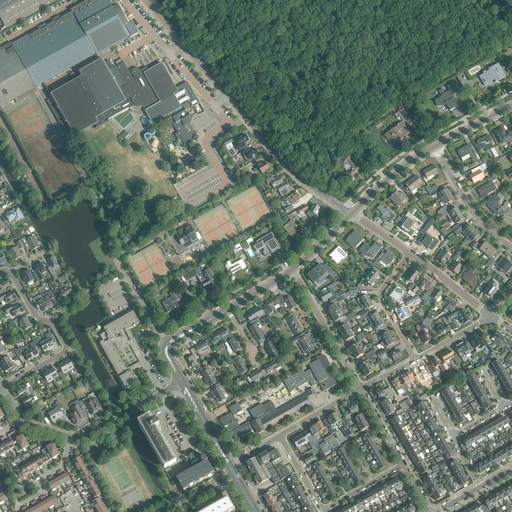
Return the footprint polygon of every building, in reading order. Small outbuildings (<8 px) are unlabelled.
[(0,0),(0,19),(1,19),(6,28),(53,3),(53,4),(59,0),(0,0)] [(46,25),(45,26),(45,27),(44,28),(44,27),(43,27),(42,27),(42,28),(42,29),(41,29),(41,28),(40,28),(40,29),(39,29),(32,33),(32,32),(32,33),(25,36),(25,37),(18,40),(18,41),(14,43),(13,43),(12,44),(11,44),(5,48),(4,46),(3,47),(0,48),(0,107),(1,107),(7,103),(7,104),(8,103),(14,99),(14,100),(16,103),(37,91),(36,89),(37,89),(38,90),(39,89),(38,87),(38,86),(42,84),(43,84),(42,84),(49,80),(50,80),(49,80),(56,76),(56,77),(57,76),(56,76),(63,72),(63,73),(64,72),(63,72),(70,68),(70,69),(71,69),(70,68),(77,65),(78,65),(77,64),(84,61),(85,61),(84,60),(91,57),(92,57),(91,57),(96,54),(97,56),(101,53),(101,54),(102,54),(101,53),(105,51),(106,51),(110,48),(110,49),(111,49),(110,48),(114,46),(115,46),(119,43),(119,44),(120,44),(120,43),(124,41),(128,38),(129,39),(129,38),(137,33),(131,22),(129,23),(119,5),(116,6),(114,3),(115,2),(113,0),(91,0),(72,11),(67,13),(60,17),(59,18),(59,19),(59,20),(58,21),(57,20),(56,20),(55,20),(53,21),(46,25)] [(126,68),(124,63),(123,63),(117,66),(113,69),(108,60),(105,62),(103,59),(78,73),(68,79),(70,83),(49,95),(51,99),(47,101),(67,137),(71,134),(73,138),(95,125),(97,129),(107,123),(109,122),(108,120),(109,119),(129,108),(130,109),(134,107),(138,108),(142,106),(147,115),(151,121),(148,123),(149,124),(150,126),(152,124),(155,129),(161,125),(162,122),(165,123),(170,120),(183,112),(180,107),(179,108),(177,105),(179,104),(178,102),(183,99),(179,92),(186,88),(190,86),(187,82),(183,85),(180,86),(176,88),(162,63),(148,71),(146,68),(146,67),(140,71),(138,69),(136,68),(132,70),(131,73),(132,74),(132,76),(131,76),(126,68)] [(483,72),(484,74),(479,76),(484,86),(494,80),(496,82),(505,77),(498,64),(492,67),(493,69),(486,72),(486,71),(483,72)] [(204,112),(190,86),(186,88),(179,92),(183,99),(178,102),(179,104),(177,105),(179,108),(180,107),(183,112),(170,120),(172,123),(167,125),(169,129),(174,126),(178,133),(175,135),(178,140),(181,138),(184,145),(186,145),(196,140),(196,138),(189,124),(191,120),(204,112)] [(450,95),(448,92),(441,95),(442,97),(435,100),(435,102),(436,103),(437,106),(446,104),(446,103),(450,111),(457,107),(453,99),(455,98),(453,94),(450,95)] [(389,132),(384,135),(391,146),(396,142),(396,141),(404,136),(404,137),(410,133),(403,123),(405,121),(406,123),(410,120),(403,109),(394,115),(397,119),(401,116),(404,120),(397,125),(398,127),(390,132),(389,132)] [(503,130),(502,130),(503,129),(502,129),(501,126),(496,128),(495,128),(494,128),(493,129),(493,130),(493,131),(494,132),(495,132),(499,140),(503,138),(505,141),(511,136),(508,129),(505,131),(504,130),(503,130)] [(124,140),(129,135),(125,131),(120,136),(124,140)] [(248,139),(248,138),(247,137),(247,136),(246,135),(245,134),(236,139),(238,144),(236,145),(239,151),(245,147),(243,145),(244,143),(249,141),(248,140),(248,139)] [(497,146),(494,148),(490,142),(492,141),(489,135),(485,137),(483,138),(476,141),(478,145),(481,149),(484,147),(487,152),(490,150),(495,158),(502,154),(497,146)] [(232,158),(236,155),(231,147),(232,146),(229,141),(224,144),(232,158)] [(469,153),(472,159),(474,163),(469,166),(470,168),(479,164),(480,164),(480,163),(479,163),(474,154),(475,154),(474,153),(470,145),(457,152),(458,152),(461,158),(469,153)] [(351,168),(345,174),(348,178),(348,177),(351,180),(353,178),(356,175),(358,173),(359,173),(362,169),(356,163),(355,164),(351,160),(359,153),(354,148),(341,160),(346,165),(347,164),(351,168)] [(255,149),(250,152),(249,152),(247,149),(242,152),(245,158),(247,156),(250,160),(258,155),(258,154),(258,153),(258,152),(257,151),(257,150),(256,150),(255,149)] [(264,171),(268,168),(268,169),(269,168),(265,163),(258,168),(258,167),(251,172),(254,176),(257,175),(255,172),(259,170),(261,173),(262,173),(261,173),(262,173),(264,172),(264,171)] [(481,170),(480,171),(470,176),(472,180),(471,180),(472,181),(473,183),(484,178),(483,177),(487,176),(484,170),(487,168),(485,164),(479,167),(481,170)] [(433,176),(438,173),(433,166),(430,168),(424,172),(427,178),(433,175),(433,176)] [(488,195),(487,194),(489,192),(490,193),(496,189),(492,183),(493,182),(493,181),(501,176),(500,174),(488,180),(489,183),(478,190),(482,198),(488,195)] [(279,176),(274,179),(272,177),(266,181),(268,185),(271,183),(274,189),(283,183),(279,176)] [(417,188),(422,184),(416,176),(410,180),(411,181),(409,182),(408,181),(405,184),(406,185),(406,186),(406,187),(406,189),(407,191),(409,189),(411,192),(413,194),(416,192),(415,189),(417,188)] [(281,197),(289,192),(287,189),(289,188),(288,186),(288,185),(285,181),(283,183),(274,189),(275,191),(278,190),(281,197)] [(446,189),(445,188),(442,190),(442,191),(439,193),(440,197),(439,197),(440,200),(449,195),(446,189)] [(397,207),(398,207),(397,206),(400,203),(401,204),(407,198),(402,192),(401,192),(402,193),(400,195),(397,191),(392,195),(391,196),(389,198),(397,207)] [(295,202),(296,203),(299,201),(298,200),(301,199),(297,192),(285,200),(286,202),(288,200),(291,205),(295,202)] [(500,208),(501,207),(499,205),(497,203),(500,201),(503,198),(499,194),(496,197),(487,205),(496,215),(498,212),(499,211),(498,210),(500,208)] [(452,201),(449,195),(440,200),(442,202),(443,202),(445,205),(452,201)] [(312,214),(317,216),(320,212),(318,211),(319,208),(314,205),(310,211),(309,210),(306,214),(310,217),(312,214)] [(299,215),(308,209),(306,206),(303,208),(297,211),(299,215)] [(378,209),(383,215),(380,217),(384,222),(387,219),(390,223),(396,217),(387,208),(385,210),(381,206),(377,209),(377,210),(378,209)] [(438,215),(440,214),(448,209),(446,206),(439,210),(439,211),(437,213),(438,215)] [(448,209),(440,214),(442,217),(447,215),(450,220),(451,219),(460,214),(456,208),(450,212),(449,211),(448,212),(446,210),(448,209)] [(9,221),(16,218),(17,220),(22,217),(18,209),(6,215),(9,221)] [(504,220),(503,221),(510,227),(511,224),(511,212),(509,210),(502,219),(504,220)] [(293,238),(300,232),(300,233),(300,232),(297,229),(297,230),(296,228),(299,225),(298,223),(300,221),(295,216),(297,215),(296,212),(286,216),(287,217),(289,216),(292,220),(283,228),(283,229),(284,229),(290,235),(289,236),(290,236),(293,239),(293,238)] [(403,224),(400,228),(402,229),(407,233),(410,229),(415,233),(419,227),(410,220),(413,216),(408,213),(401,222),(403,224)] [(460,214),(451,219),(453,221),(454,220),(456,224),(460,221),(461,223),(464,221),(463,219),(460,214)] [(6,231),(10,229),(5,221),(2,223),(0,219),(0,231),(5,229),(6,231)] [(189,224),(178,231),(187,247),(199,241),(189,224)] [(469,236),(474,231),(470,227),(471,226),(470,226),(469,226),(468,224),(464,228),(466,230),(465,231),(464,230),(462,232),(463,233),(464,234),(465,235),(466,234),(469,236)] [(459,233),(463,230),(460,227),(454,232),(456,235),(458,232),(459,233)] [(347,239),(345,241),(353,249),(356,247),(363,239),(355,230),(352,233),(353,233),(349,236),(347,239)] [(473,241),(475,239),(476,241),(480,237),(478,236),(479,235),(474,231),(469,236),(465,240),(466,242),(468,240),(468,241),(469,241),(470,242),(471,242),(471,241),(472,241),(473,240),(473,241)] [(273,237),(274,237),(272,232),(256,241),(257,244),(253,246),(257,252),(257,251),(262,248),(264,251),(262,252),(265,256),(272,252),(271,251),(273,250),(274,252),(280,249),(274,238),(273,238),(273,237)] [(429,235),(425,232),(417,243),(421,246),(423,242),(426,244),(425,245),(432,250),(438,242),(433,239),(432,241),(427,237),(429,235),(429,236),(429,235)] [(27,236),(24,238),(21,240),(25,245),(28,244),(31,250),(39,246),(34,237),(29,240),(27,236)] [(20,241),(16,243),(18,246),(9,251),(15,261),(21,257),(19,254),(20,253),(18,250),(24,247),(20,241)] [(376,242),(371,248),(368,246),(362,252),(369,257),(374,251),(376,253),(382,246),(376,242)] [(491,246),(485,242),(483,244),(479,249),(484,254),(491,246)] [(237,252),(242,249),(239,244),(234,247),(237,252)] [(496,251),(491,246),(484,254),(490,258),(494,253),(494,254),(494,253),(496,251)] [(331,259),(332,259),(337,264),(343,259),(347,255),(339,247),(329,256),(331,258),(331,259)] [(448,252),(447,254),(442,250),(437,258),(439,260),(444,264),(447,261),(448,260),(451,255),(448,252)] [(388,251),(380,261),(387,266),(389,264),(393,260),(392,259),(393,258),(389,255),(390,253),(388,251)] [(461,256),(463,254),(460,251),(454,259),(456,261),(460,255),(461,256)] [(355,262),(357,260),(351,254),(349,256),(355,262)] [(47,260),(51,266),(48,268),(55,280),(58,278),(52,268),(58,265),(56,262),(57,262),(55,259),(54,259),(53,256),(47,260)] [(511,263),(508,261),(507,262),(503,258),(504,257),(503,257),(497,264),(493,261),(487,268),(485,270),(488,272),(494,265),(500,270),(499,271),(500,272),(501,273),(502,273),(504,273),(506,274),(511,266),(511,263)] [(232,265),(229,261),(226,263),(232,274),(238,270),(239,270),(239,269),(238,269),(238,268),(240,267),(242,270),(247,268),(242,259),(232,265)] [(373,269),(375,266),(373,264),(368,260),(366,263),(373,269)] [(455,261),(452,264),(454,265),(450,269),(456,274),(461,267),(455,261)] [(38,273),(36,274),(40,281),(45,278),(43,275),(44,275),(43,273),(46,272),(41,263),(35,267),(38,273)] [(209,287),(210,289),(211,289),(213,288),(215,287),(216,286),(217,285),(213,278),(215,277),(209,268),(207,266),(202,269),(201,265),(194,269),(197,275),(196,275),(201,284),(200,285),(200,286),(200,288),(201,289),(203,289),(204,289),(204,290),(209,287)] [(330,276),(335,272),(330,267),(325,270),(320,265),(308,275),(317,286),(320,283),(317,280),(327,272),(330,276)] [(27,284),(34,280),(36,283),(40,281),(36,274),(35,273),(32,275),(31,273),(30,273),(28,269),(26,271),(22,274),(23,277),(23,279),(24,280),(25,281),(27,284)] [(374,269),(372,271),(368,276),(375,281),(379,276),(376,274),(378,272),(374,269)] [(411,283),(418,274),(412,269),(409,273),(411,274),(407,279),(407,280),(407,279),(411,283)] [(462,278),(465,281),(466,282),(466,281),(468,282),(467,283),(472,287),(474,284),(475,284),(476,284),(475,283),(479,279),(472,274),(473,273),(469,270),(466,273),(465,273),(463,275),(464,276),(462,278)] [(371,286),(375,281),(368,276),(366,274),(360,282),(367,287),(369,285),(371,286)] [(0,294),(3,293),(2,290),(9,285),(6,279),(0,282),(0,294)] [(429,283),(425,279),(419,288),(423,291),(425,288),(428,290),(427,291),(430,293),(433,290),(430,287),(432,285),(432,284),(432,283),(430,282),(429,283)] [(498,283),(492,279),(486,287),(488,288),(484,292),(490,297),(493,293),(494,294),(494,293),(497,289),(495,287),(498,283)] [(62,287),(68,298),(73,295),(70,289),(72,287),(69,282),(64,286),(62,284),(61,285),(62,287)] [(397,286),(397,287),(391,295),(393,297),(392,298),(391,300),(395,303),(396,301),(400,304),(403,303),(399,300),(405,293),(397,286)] [(55,289),(56,290),(54,291),(57,296),(59,295),(62,300),(68,298),(62,287),(58,289),(58,287),(55,289)] [(430,293),(424,301),(427,303),(429,301),(431,298),(436,302),(440,296),(443,293),(438,289),(435,292),(433,295),(430,293)] [(167,313),(185,302),(180,293),(179,293),(178,290),(170,294),(172,297),(169,299),(162,303),(167,313)] [(3,293),(0,294),(0,301),(3,300),(6,304),(17,298),(13,291),(5,296),(4,293),(3,293)] [(55,305),(51,298),(54,296),(51,291),(46,293),(48,296),(43,298),(49,308),(55,305)] [(328,291),(320,296),(323,302),(332,297),(328,291)] [(281,295),(279,297),(283,304),(286,303),(288,306),(288,307),(290,310),(296,307),(290,297),(284,300),(281,295)] [(370,301),(366,295),(362,298),(360,296),(356,298),(361,306),(363,304),(370,301)] [(437,305),(436,307),(438,308),(441,304),(444,306),(446,308),(452,301),(447,297),(445,295),(443,298),(442,298),(438,303),(437,305)] [(49,308),(43,298),(40,300),(38,296),(32,300),(38,310),(41,308),(43,312),(49,308)] [(279,303),(280,306),(283,304),(279,297),(276,298),(275,297),(266,303),(267,305),(265,305),(270,314),(275,311),(273,307),(279,303)] [(363,313),(364,316),(367,314),(371,312),(369,308),(373,306),(370,301),(363,304),(361,306),(362,309),(365,307),(366,310),(364,312),(363,313)] [(446,308),(444,311),(446,313),(448,310),(451,312),(457,305),(457,304),(454,302),(452,301),(446,308)] [(329,313),(331,316),(338,311),(342,309),(338,303),(335,305),(327,309),(329,313)] [(10,305),(4,309),(7,314),(12,312),(15,317),(24,312),(20,304),(12,309),(10,305)] [(251,324),(256,320),(258,319),(257,317),(264,313),(261,309),(260,309),(258,307),(249,313),(250,315),(247,317),(249,321),(248,321),(250,324),(251,324)] [(403,307),(396,311),(398,314),(399,317),(400,317),(401,320),(411,314),(407,308),(405,310),(403,307)] [(460,308),(446,317),(448,321),(458,315),(462,321),(461,321),(462,323),(462,322),(463,324),(464,324),(465,324),(467,323),(467,322),(470,320),(469,318),(470,317),(468,313),(467,314),(465,310),(462,312),(460,308)] [(112,336),(124,329),(131,341),(134,339),(129,329),(132,327),(131,325),(135,323),(136,325),(140,323),(133,311),(103,328),(105,332),(99,335),(103,341),(99,343),(125,389),(137,383),(135,379),(133,380),(131,376),(133,375),(131,371),(141,366),(139,362),(127,369),(111,341),(114,339),(112,336)] [(332,318),(334,322),(342,318),(338,311),(331,316),(332,318)] [(373,315),(371,312),(367,314),(364,316),(362,317),(363,320),(369,317),(369,318),(370,317),(373,323),(380,319),(378,318),(379,317),(377,313),(373,315)] [(295,317),(293,318),(291,315),(285,318),(287,321),(288,320),(291,326),(290,326),(295,333),(299,331),(298,330),(301,328),(295,317)] [(23,327),(25,330),(32,326),(31,324),(30,324),(28,320),(27,319),(26,318),(24,319),(22,316),(13,321),(14,322),(12,323),(14,326),(15,325),(16,325),(19,324),(20,325),(19,325),(21,328),(23,327)] [(373,323),(371,324),(376,333),(384,328),(384,327),(384,326),(383,325),(384,324),(382,321),(382,322),(381,321),(381,322),(380,320),(380,319),(373,323)] [(256,324),(258,323),(256,320),(251,324),(252,326),(249,328),(257,342),(264,338),(256,324)] [(347,324),(345,325),(338,329),(342,335),(349,331),(351,330),(347,324)] [(440,325),(436,327),(434,329),(437,334),(439,333),(441,336),(450,330),(447,325),(442,328),(440,325)] [(219,340),(222,338),(224,340),(232,336),(230,333),(229,334),(225,328),(211,336),(215,342),(219,340)] [(424,330),(422,332),(424,335),(422,336),(426,343),(430,340),(424,330)] [(353,333),(351,334),(349,331),(342,335),(345,341),(354,336),(353,333)] [(387,332),(386,331),(383,333),(384,334),(379,337),(378,338),(382,340),(383,340),(384,341),(391,338),(387,332)] [(493,342),(495,343),(501,334),(497,331),(492,338),(495,339),(493,342)] [(47,339),(44,340),(50,350),(52,349),(51,348),(54,346),(53,343),(55,342),(50,333),(45,335),(47,339)] [(495,343),(499,346),(505,336),(501,334),(495,343)] [(306,336),(304,337),(302,335),(296,338),(287,343),(289,345),(291,344),(292,346),(292,345),(298,342),(300,341),(306,351),(307,353),(311,351),(310,349),(312,347),(306,336)] [(479,340),(476,335),(469,339),(475,349),(479,346),(481,349),(486,346),(481,338),(479,340)] [(233,338),(232,336),(224,340),(225,343),(227,342),(234,353),(240,349),(234,338),(233,338)] [(503,349),(509,339),(505,336),(499,346),(501,348),(503,349)] [(266,344),(264,346),(270,357),(277,353),(271,342),(274,340),(272,337),(265,342),(266,344)] [(392,340),(391,338),(384,341),(380,343),(382,346),(384,344),(387,349),(392,346),(391,345),(394,343),(394,342),(393,339),(392,340)] [(34,341),(38,348),(39,350),(42,349),(44,352),(47,350),(48,351),(50,350),(44,340),(41,342),(39,339),(34,341)] [(505,354),(504,352),(507,347),(509,349),(508,351),(511,352),(511,350),(511,340),(509,339),(503,349),(501,352),(503,355),(505,354)] [(36,349),(38,348),(34,341),(30,344),(32,348),(29,349),(34,359),(36,358),(35,357),(39,355),(36,349)] [(192,349),(194,351),(197,356),(199,355),(198,352),(203,350),(204,352),(208,349),(207,347),(208,347),(204,341),(200,343),(201,343),(195,346),(194,346),(195,347),(192,349)] [(460,344),(459,345),(466,356),(470,353),(464,342),(462,343),(460,344)] [(359,347),(357,344),(349,348),(351,352),(352,351),(353,353),(352,353),(362,348),(361,346),(359,347)] [(457,346),(455,347),(461,359),(466,356),(459,345),(458,345),(456,346),(457,346)] [(2,357),(9,353),(7,349),(5,350),(2,346),(0,347),(0,354),(2,357)] [(19,350),(22,356),(22,357),(25,355),(28,361),(31,359),(32,360),(34,359),(29,349),(27,347),(24,349),(22,348),(19,350)] [(362,348),(352,353),(352,354),(353,353),(354,355),(353,355),(355,359),(356,358),(357,359),(360,357),(359,357),(364,354),(363,350),(364,350),(362,348)] [(190,350),(191,353),(193,355),(187,359),(192,369),(195,367),(196,370),(200,368),(194,358),(197,356),(194,351),(192,349),(190,350)] [(399,353),(398,350),(388,356),(390,358),(392,357),(394,360),(395,363),(400,360),(399,358),(401,356),(402,355),(400,352),(399,353)] [(446,353),(445,353),(449,360),(452,358),(453,360),(454,360),(457,365),(460,363),(456,355),(453,357),(450,350),(448,351),(445,352),(446,353)] [(380,360),(387,355),(386,353),(388,352),(388,351),(386,352),(386,353),(378,357),(380,360)] [(0,361),(3,367),(11,362),(9,358),(11,357),(9,353),(2,357),(3,360),(0,361)] [(442,355),(440,356),(444,363),(449,360),(445,353),(444,353),(442,354),(442,355)] [(322,354),(308,362),(309,364),(309,365),(318,360),(323,369),(326,367),(327,367),(330,365),(325,356),(323,357),(322,354)] [(245,371),(247,370),(241,359),(239,360),(237,357),(230,362),(231,364),(234,363),(241,374),(242,375),(246,373),(245,371)] [(432,364),(428,367),(432,374),(437,371),(435,368),(439,365),(436,358),(433,359),(431,360),(431,361),(430,361),(432,364)] [(74,373),(76,372),(78,370),(75,364),(72,365),(69,360),(66,362),(65,361),(63,362),(69,371),(72,370),(74,373)] [(323,392),(336,384),(327,367),(326,367),(323,369),(318,360),(309,365),(323,392)] [(495,369),(501,365),(499,360),(496,362),(496,361),(495,362),(492,364),(495,369)] [(12,370),(17,367),(13,361),(11,362),(3,367),(6,372),(11,369),(12,370)] [(264,367),(265,369),(263,370),(266,376),(269,374),(268,373),(268,372),(274,369),(274,370),(281,366),(278,362),(275,363),(274,361),(264,367)] [(359,366),(360,366),(359,367),(360,369),(361,369),(362,369),(363,371),(362,371),(363,371),(370,367),(374,365),(372,363),(369,365),(367,361),(362,364),(360,365),(359,366)] [(59,366),(62,371),(59,373),(63,379),(68,376),(66,373),(69,371),(63,362),(61,363),(62,364),(59,366)] [(216,383),(208,369),(212,367),(210,365),(200,370),(202,373),(206,381),(205,381),(207,384),(208,384),(209,384),(210,386),(216,383)] [(427,382),(429,381),(426,376),(425,374),(428,372),(424,365),(419,368),(422,373),(419,375),(416,376),(419,382),(420,383),(423,382),(420,378),(423,376),(427,382)] [(464,369),(467,374),(472,372),(474,370),(471,365),(464,369)] [(498,374),(504,371),(501,365),(495,369),(498,374)] [(364,373),(366,377),(373,372),(370,367),(363,371),(364,373)] [(58,382),(60,381),(63,379),(59,373),(57,374),(53,369),(50,370),(50,369),(48,371),(53,380),(56,378),(58,382)] [(263,370),(260,372),(259,370),(249,375),(253,382),(263,376),(263,377),(266,376),(263,370)] [(46,372),(46,373),(43,375),(45,379),(41,381),(45,388),(51,384),(50,382),(53,380),(48,371),(46,372)] [(411,383),(414,381),(416,384),(419,382),(416,376),(413,378),(410,371),(405,374),(411,383)] [(498,374),(501,380),(507,376),(504,371),(498,374)] [(401,377),(405,383),(403,384),(406,390),(410,388),(408,385),(411,383),(405,374),(401,377)] [(470,383),(477,380),(474,374),(467,378),(470,383)] [(507,376),(501,380),(504,385),(510,381),(507,376)] [(407,391),(403,384),(400,386),(397,379),(391,382),(395,389),(399,396),(407,391)] [(473,389),(480,385),(477,380),(470,383),(473,389)] [(19,395),(26,392),(27,395),(33,391),(30,387),(28,388),(26,384),(16,390),(19,395)] [(220,387),(218,384),(213,387),(214,390),(212,391),(219,403),(221,401),(222,402),(223,403),(225,401),(226,400),(225,399),(219,388),(220,387)] [(473,389),(476,394),(483,390),(480,385),(473,389)] [(393,393),(389,388),(383,391),(382,388),(375,391),(379,397),(380,397),(382,399),(387,396),(392,393),(393,393)] [(307,392),(308,393),(277,411),(275,407),(271,401),(263,406),(261,404),(249,411),(254,419),(240,427),(244,435),(253,431),(252,429),(254,428),(258,434),(264,430),(310,403),(308,400),(316,396),(312,389),(307,392)] [(448,389),(441,393),(442,393),(444,398),(451,394),(448,389)] [(486,395),(483,390),(476,394),(479,399),(486,395)] [(33,398),(36,396),(34,394),(36,393),(35,391),(33,392),(33,391),(27,395),(29,398),(23,401),(26,407),(35,402),(33,398)] [(82,400),(79,402),(83,408),(86,407),(87,408),(88,408),(92,415),(99,412),(98,410),(101,408),(96,398),(95,399),(95,398),(96,397),(94,393),(88,396),(90,401),(87,402),(86,400),(83,402),(82,400)] [(444,398),(447,403),(454,399),(456,398),(455,396),(453,397),(451,394),(444,398)] [(479,399),(482,404),(489,401),(486,395),(479,399)] [(384,409),(392,405),(391,402),(390,403),(388,399),(381,403),(384,409)] [(403,411),(408,408),(413,406),(409,399),(399,405),(401,409),(403,411)] [(457,405),(454,399),(447,403),(450,408),(457,405)] [(83,408),(79,402),(78,400),(70,405),(73,411),(72,411),(73,413),(69,415),(75,425),(82,421),(81,420),(85,418),(81,411),(84,410),(83,408)] [(58,401),(56,403),(56,404),(54,405),(54,406),(51,408),(52,410),(58,419),(59,419),(60,419),(61,419),(61,418),(62,418),(62,417),(63,416),(60,410),(63,409),(58,401)] [(482,404),(485,409),(485,410),(492,406),(491,406),(489,401),(482,404)] [(416,406),(419,411),(426,407),(423,402),(416,406)] [(233,416),(242,411),(238,403),(229,408),(232,413),(229,414),(220,419),(224,427),(228,425),(232,431),(231,432),(235,440),(244,435),(240,427),(237,423),(239,422),(238,419),(236,420),(233,416)] [(345,417),(347,420),(354,416),(353,413),(358,410),(354,403),(347,407),(351,413),(345,417)] [(393,408),(394,408),(392,405),(384,409),(388,416),(395,412),(393,408)] [(457,405),(450,408),(453,414),(460,410),(457,405)] [(429,412),(426,407),(419,411),(422,416),(429,412)] [(43,412),(47,418),(49,417),(52,422),(53,422),(54,422),(55,422),(56,421),(57,421),(57,420),(58,419),(52,410),(50,411),(48,409),(43,412)] [(453,414),(456,419),(463,415),(460,410),(453,414)] [(348,423),(345,417),(341,420),(337,412),(335,413),(334,412),(332,414),(332,415),(331,415),(336,423),(339,422),(340,424),(342,422),(345,427),(349,425),(348,423)] [(422,416),(425,422),(432,418),(429,412),(422,416)] [(365,421),(363,418),(364,418),(362,414),(361,415),(360,413),(356,416),(356,417),(354,419),(358,425),(365,421)] [(164,469),(176,462),(156,427),(159,425),(157,421),(154,423),(150,415),(140,421),(137,422),(164,469)] [(328,416),(328,417),(327,417),(326,418),(327,420),(324,422),(329,431),(331,435),(334,433),(335,432),(333,428),(335,427),(334,425),(336,423),(331,415),(328,416)] [(466,420),(463,415),(456,419),(459,424),(462,423),(464,425),(469,422),(468,419),(466,420)] [(400,421),(397,416),(390,420),(393,425),(400,421)] [(504,417),(499,420),(503,427),(508,424),(504,417)] [(435,423),(432,418),(425,422),(428,427),(435,423)] [(498,430),(503,427),(499,420),(494,423),(498,430)] [(320,421),(315,425),(316,427),(319,432),(323,430),(325,433),(328,431),(325,427),(324,428),(320,421)] [(366,424),(365,421),(358,425),(361,431),(368,427),(369,427),(367,423),(366,424)] [(393,425),(396,431),(403,427),(400,421),(393,425)] [(431,433),(438,429),(435,423),(428,427),(426,429),(429,434),(431,433)] [(494,423),(488,426),(492,433),(498,430),(494,423)] [(311,428),(308,429),(309,430),(311,434),(314,439),(320,435),(319,432),(316,427),(315,425),(314,426),(314,425),(310,427),(311,428)] [(488,426),(483,429),(487,436),(492,433),(488,426)] [(399,436),(406,432),(403,427),(396,431),(399,436)] [(431,433),(434,438),(441,434),(438,429),(431,433)] [(482,439),(487,436),(483,429),(478,432),(482,439)] [(399,436),(403,442),(409,438),(406,432),(399,436)] [(478,432),(473,435),(476,442),(477,442),(482,439),(478,432)] [(303,433),(292,439),(297,448),(308,442),(312,449),(314,449),(319,446),(318,446),(314,439),(311,434),(306,437),(304,434),(303,433)] [(370,438),(368,433),(358,439),(359,440),(362,439),(364,442),(370,438)] [(444,440),(441,434),(434,438),(437,444),(444,440)] [(11,442),(15,448),(14,448),(17,453),(29,446),(23,435),(11,442)] [(467,438),(471,445),(474,443),(475,446),(478,444),(477,442),(476,442),(473,435),(467,438)] [(325,442),(319,446),(320,448),(324,454),(339,445),(334,437),(325,442)] [(362,447),(363,448),(373,443),(370,438),(364,442),(365,445),(362,447)] [(406,447),(412,443),(409,438),(403,442),(406,447)] [(467,438),(462,441),(466,448),(469,446),(470,448),(473,447),(471,445),(467,438)] [(10,451),(14,448),(15,448),(11,442),(10,440),(5,443),(10,451)] [(447,445),(444,440),(437,444),(441,449),(447,445)] [(10,451),(5,443),(1,445),(5,453),(10,451)] [(376,447),(373,443),(363,448),(364,450),(367,448),(369,451),(376,447)] [(406,447),(409,453),(416,449),(412,443),(406,447)] [(48,461),(59,455),(53,444),(41,450),(43,453),(44,455),(48,461)] [(450,451),(447,445),(441,449),(444,454),(450,451)] [(309,455),(303,458),(306,464),(315,460),(313,456),(317,454),(315,451),(320,448),(319,446),(314,449),(312,449),(307,452),(309,455)] [(346,452),(343,447),(333,453),(334,455),(337,453),(339,456),(346,452)] [(378,452),(376,447),(369,451),(371,454),(368,456),(369,458),(378,452)] [(273,448),(266,452),(271,461),(280,456),(276,450),(275,451),(273,448)] [(507,458),(511,455),(511,454),(508,448),(503,451),(507,458)] [(412,458),(419,454),(416,449),(409,453),(412,458)] [(502,461),(507,458),(503,451),(502,449),(499,450),(501,453),(498,454),(502,461)] [(450,451),(444,454),(447,460),(454,456),(450,451)] [(267,471),(271,478),(274,484),(291,475),(286,466),(284,467),(277,471),(271,461),(266,452),(258,456),(263,463),(267,471)] [(348,457),(346,452),(339,456),(341,459),(338,461),(338,462),(348,457)] [(374,461),(381,457),(378,452),(369,458),(369,459),(372,457),(374,461)] [(44,466),(49,463),(48,461),(44,455),(43,453),(41,454),(42,456),(39,458),(44,466)] [(412,458),(415,463),(422,460),(419,454),(412,458)] [(496,464),(502,461),(498,454),(492,457),(496,464)] [(35,461),(39,468),(44,466),(39,458),(38,456),(34,458),(35,460),(35,461)] [(207,460),(205,456),(200,459),(203,464),(177,479),(176,478),(183,490),(214,473),(207,460)] [(246,463),(250,470),(263,463),(258,456),(246,463)] [(283,463),(280,456),(271,461),(277,471),(284,467),(282,463),(283,463)] [(82,462),(79,457),(73,460),(76,465),(82,462)] [(351,461),(348,457),(338,462),(339,464),(342,462),(344,465),(351,461)] [(384,461),(381,457),(374,461),(376,464),(373,465),(374,467),(384,461)] [(491,467),(496,464),(492,457),(487,460),(491,467)] [(415,463),(418,469),(425,465),(422,460),(415,463)] [(452,470),(459,466),(456,460),(449,464),(452,470)] [(486,470),(491,467),(487,460),(482,463),(486,470)] [(30,463),(34,471),(39,468),(35,461),(30,463)] [(312,467),(314,470),(320,466),(318,461),(308,467),(309,469),(312,467)] [(346,468),(343,470),(344,472),(354,466),(351,461),(344,465),(346,468)] [(387,466),(384,461),(374,467),(375,468),(378,467),(380,470),(387,466)] [(78,470),(85,466),(82,462),(76,465),(78,470)] [(34,471),(30,463),(25,466),(30,474),(34,471)] [(250,470),(254,478),(267,471),(263,463),(250,470)] [(481,473),(486,470),(482,463),(477,466),(478,469),(479,470),(480,473),(481,473)] [(21,469),(25,476),(30,474),(25,466),(24,464),(22,465),(23,467),(21,469)] [(418,469),(421,474),(428,470),(425,465),(418,469)] [(81,475),(87,471),(85,466),(78,470),(81,475)] [(321,468),(320,466),(314,470),(315,473),(312,475),(313,477),(323,471),(321,468)] [(356,471),(354,466),(344,472),(345,473),(348,471),(349,475),(356,471)] [(452,470),(455,475),(462,471),(463,471),(463,470),(461,468),(460,468),(459,466),(452,470)] [(19,477),(20,479),(25,476),(21,469),(13,473),(16,479),(19,477)] [(84,479),(90,476),(87,471),(81,475),(84,479)] [(258,485),(271,478),(267,471),(254,478),(258,485)] [(324,472),(323,471),(313,477),(314,478),(317,476),(319,480),(326,476),(324,472)] [(359,475),(356,471),(349,475),(351,478),(348,479),(349,481),(359,475)] [(465,477),(462,471),(455,475),(459,481),(465,477)] [(62,476),(66,482),(70,480),(67,473),(62,476)] [(362,480),(359,475),(349,481),(350,482),(353,481),(355,484),(362,480)] [(434,480),(430,475),(424,479),(427,484),(434,480)] [(62,476),(57,479),(61,485),(66,482),(62,476)] [(86,484),(93,480),(90,476),(84,479),(86,484)] [(289,485),(296,481),(293,476),(286,480),(289,485)] [(326,476),(319,480),(321,483),(315,486),(316,487),(319,486),(328,480),(326,476)] [(468,482),(465,477),(459,481),(462,486),(468,482)] [(401,480),(399,481),(397,478),(392,481),(395,488),(403,483),(401,480)] [(57,479),(53,481),(56,488),(61,485),(57,479)] [(89,489),(95,485),(93,480),(86,484),(89,489)] [(319,486),(319,488),(322,486),(324,489),(331,485),(328,480),(319,486)] [(430,490),(437,486),(434,480),(427,484),(430,490)] [(56,488),(53,481),(48,484),(51,490),(56,488)] [(299,487),(296,481),(289,485),(292,491),(299,487)] [(386,484),(390,491),(395,488),(392,481),(386,484)] [(390,491),(386,484),(381,487),(384,494),(386,496),(391,493),(390,491)] [(92,493),(98,490),(95,485),(89,489),(92,493)] [(266,501),(273,498),(271,495),(273,494),(272,492),(278,488),(277,485),(265,492),(266,494),(263,496),(264,499),(264,498),(266,501)] [(332,486),(331,485),(324,489),(326,492),(322,495),(322,496),(324,495),(334,490),(332,486)] [(430,490),(433,495),(440,491),(437,486),(430,490)] [(302,492),(299,487),(292,491),(295,496),(302,492)] [(384,494),(381,487),(375,490),(379,497),(384,494)] [(500,492),(503,499),(509,496),(505,489),(500,492)] [(94,498),(101,495),(98,490),(92,493),(94,498)] [(334,490),(324,495),(325,497),(328,495),(330,498),(337,494),(334,490)] [(374,500),(379,497),(375,490),(370,494),(374,500)] [(433,495),(436,501),(443,497),(440,491),(433,495)] [(0,494),(4,501),(8,498),(5,492),(0,494)] [(305,498),(302,492),(295,496),(298,501),(305,498)] [(500,492),(494,495),(498,502),(503,499),(500,492)] [(226,493),(221,495),(224,501),(204,511),(229,511),(235,509),(228,498),(229,498),(226,493)] [(374,500),(370,494),(364,497),(368,503),(374,500)] [(494,495),(489,498),(493,505),(498,502),(494,495)] [(53,505),(58,502),(55,496),(50,499),(53,505)] [(268,504),(269,507),(276,503),(274,500),(275,500),(274,497),(273,498),(266,501),(266,502),(267,504),(268,504)] [(368,503),(364,497),(359,500),(363,507),(368,503)] [(92,502),(95,507),(101,503),(99,498),(92,502)] [(308,503),(305,498),(298,501),(301,507),(308,503)] [(494,507),(493,505),(489,498),(487,499),(486,498),(483,500),(486,505),(483,506),(486,511),(489,511),(487,508),(491,506),(493,508),(494,507)] [(53,505),(50,499),(45,501),(49,508),(53,505)] [(354,503),(357,510),(359,511),(364,509),(363,507),(359,500),(359,499),(355,501),(356,502),(354,503)] [(45,501),(40,504),(44,511),(49,508),(45,501)] [(272,511),(273,511),(279,509),(277,506),(280,504),(278,502),(276,503),(269,507),(270,509),(271,509),(272,511)] [(95,507),(98,511),(104,508),(101,503),(95,507)] [(304,511),(311,508),(308,503),(301,507),(304,511)] [(353,511),(357,510),(354,503),(348,506),(351,511),(353,511)] [(475,506),(473,507),(476,511),(479,511),(482,511),(483,511),(486,511),(483,506),(481,507),(478,503),(475,505),(475,506)]
